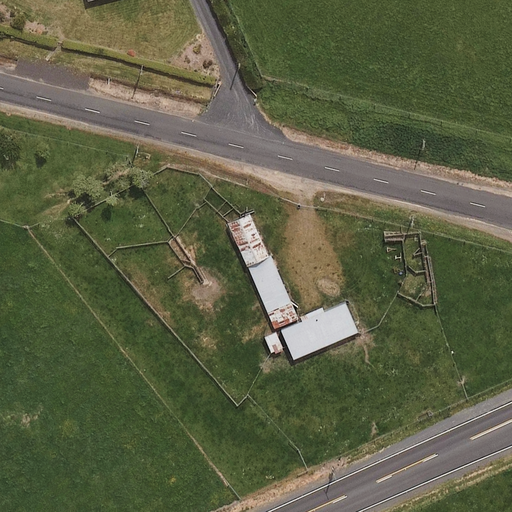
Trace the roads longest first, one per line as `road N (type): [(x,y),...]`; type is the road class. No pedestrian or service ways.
road 1 (tertiary): [(0,86),(511,213)]
road 2 (secondary): [(511,420),(308,511)]
